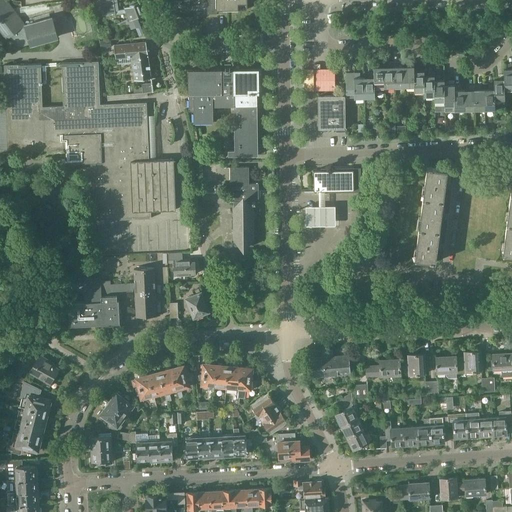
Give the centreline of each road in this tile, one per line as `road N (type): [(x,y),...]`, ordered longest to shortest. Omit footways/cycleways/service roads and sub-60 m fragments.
road 1 (residential): [(69,481),(71,420),(117,362),(158,342),(286,334)]
road 2 (residential): [(286,334),(511,324)]
road 3 (residential): [(124,480),(336,468)]
road 4 (residential): [(319,47),(420,47),(447,65),(489,64),(511,38)]
road 5 (residential): [(286,334),(285,156)]
road 6 (residential): [(285,156),(461,148)]
road 7 (residential): [(336,468),(511,455)]
road 8 (residential): [(284,41),(170,37),(154,0)]
road 9 (residential): [(418,266),(444,269),(461,148)]
road 10 (residential): [(336,468),(292,382),(286,334)]
